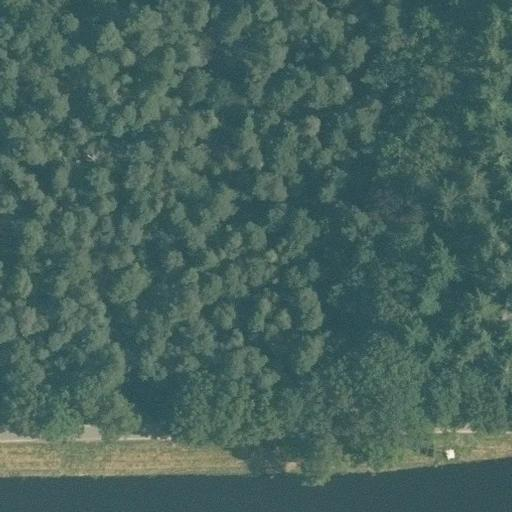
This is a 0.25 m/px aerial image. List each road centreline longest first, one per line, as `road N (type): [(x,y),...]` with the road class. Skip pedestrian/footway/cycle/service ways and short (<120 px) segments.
road 1 (unclassified): [(0,425),(511,418)]
road 2 (track): [(451,0),(353,420)]
